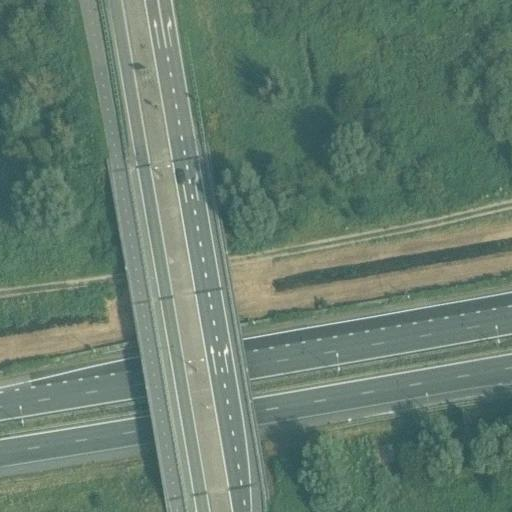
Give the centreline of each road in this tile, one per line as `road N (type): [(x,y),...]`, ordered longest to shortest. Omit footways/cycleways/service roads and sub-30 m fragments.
road 1 (track): [(511,205),(257,259),(0,295)]
road 2 (trunk): [(511,320),(0,407)]
road 3 (trunk): [(0,455),(511,369)]
road 4 (primary): [(117,0),(202,511)]
road 5 (primary): [(238,511),(232,426),(157,0)]
